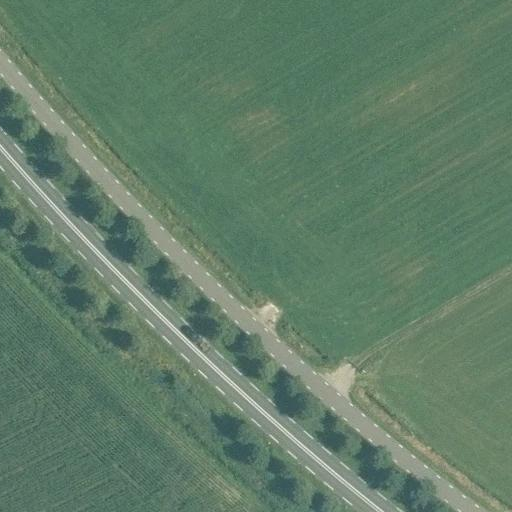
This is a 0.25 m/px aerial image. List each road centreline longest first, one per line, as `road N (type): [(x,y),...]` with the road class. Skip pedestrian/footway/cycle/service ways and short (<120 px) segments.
road 1 (unclassified): [(0,61),(164,247),(314,385),(472,511)]
road 2 (secondary): [(383,511),(117,273),(0,143)]
